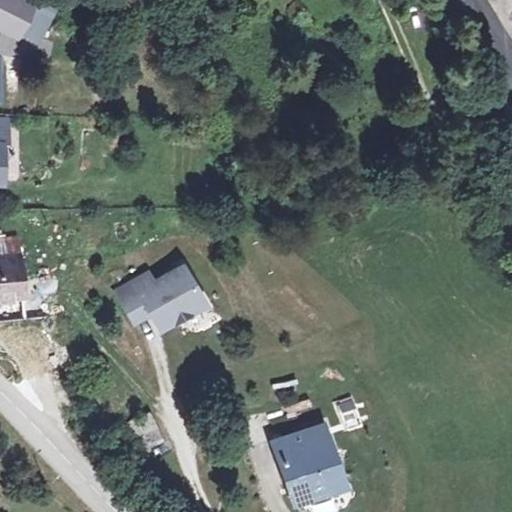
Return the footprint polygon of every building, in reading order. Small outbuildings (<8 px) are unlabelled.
[(26,0),(0,0),(0,26),(15,34),(31,2),(26,0)] [(6,119),(0,119),(0,183),(4,183),(1,144),(8,143),(6,119)] [(16,212),(8,213),(11,234),(19,233),(16,212)] [(0,301),(7,301),(9,318),(28,314),(19,246),(0,247),(0,301)] [(116,295),(130,321),(147,312),(157,329),(171,321),(173,325),(203,308),(182,270),(153,286),(148,277),(116,295)] [(159,333),(173,325),(171,321),(157,329),(159,333)] [(146,413),(119,426),(132,453),(159,440),(146,413)] [(315,427),(269,443),(289,500),(304,495),(305,500),(337,489),(315,427)]
